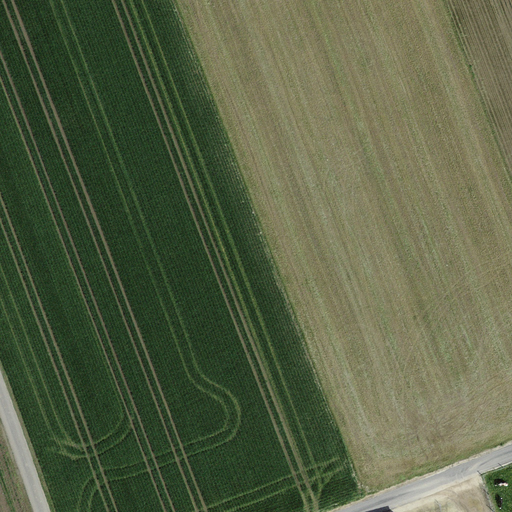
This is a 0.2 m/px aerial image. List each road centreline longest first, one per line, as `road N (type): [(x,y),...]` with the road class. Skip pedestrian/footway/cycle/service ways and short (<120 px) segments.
road 1 (unclassified): [(511,452),(351,511)]
road 2 (unclassified): [(0,398),(42,511)]
